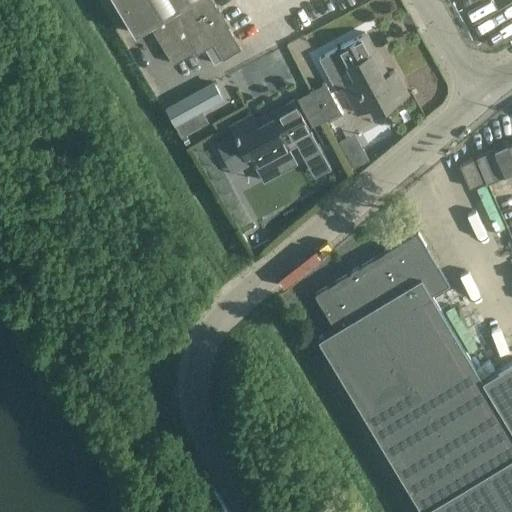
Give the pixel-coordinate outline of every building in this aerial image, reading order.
[(242,48),(212,0),(116,0),(136,34),(151,25),(175,67),(198,53),(205,49),(214,63),(222,59),(222,60),(242,48)] [(332,51),(320,58),(332,82),(337,79),(341,86),(356,114),(379,102),(383,108),(408,94),(396,71),(387,76),(365,34),(332,51)] [(216,80),(168,107),(182,133),(197,125),(191,115),(204,107),(224,96),(216,80)] [(327,83),(310,92),(325,120),(342,111),(327,83)] [(314,126),(325,120),(310,92),(299,98),(314,126)] [(234,132),(216,142),(233,174),(255,162),(258,167),(268,162),(290,150),(287,145),(295,141),(304,156),(320,148),(311,132),(294,101),(256,122),(252,115),(231,127),(234,132)] [(342,138),(353,165),(370,158),(360,131),(342,138)] [(511,142),(475,158),(487,184),(511,173),(511,142)] [(470,188),(483,182),(473,160),(460,165),(470,188)] [(511,511),(511,362),(483,380),(421,277),(439,267),(418,232),(315,294),(336,328),(319,338),(423,511),(511,511)]
